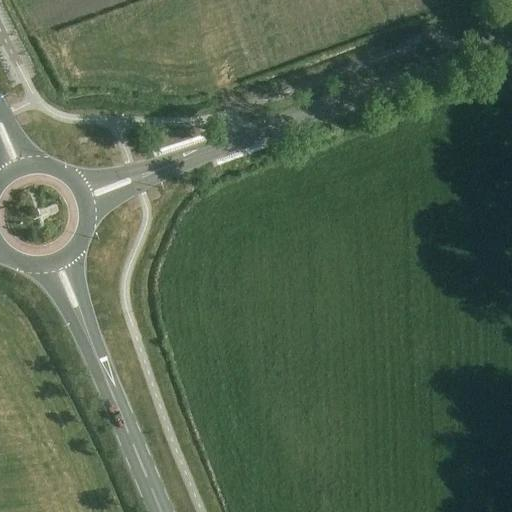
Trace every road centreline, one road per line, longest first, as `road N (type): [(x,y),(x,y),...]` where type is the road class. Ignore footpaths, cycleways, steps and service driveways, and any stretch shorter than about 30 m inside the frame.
road 1 (tertiary): [(84,197),(511,36)]
road 2 (secondary): [(161,511),(59,263)]
